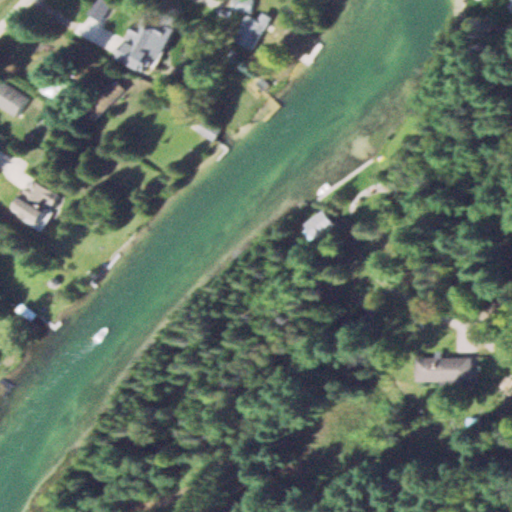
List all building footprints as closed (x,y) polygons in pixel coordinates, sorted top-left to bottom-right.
[(233,0),(232,9),(244,10),(240,43),(262,46),(267,12),(261,11),(261,16),(251,15),(252,0),(233,0)] [(160,20),(140,13),(129,42),(149,49),(160,20)] [(85,106),(97,119),(128,91),(116,78),(85,106)] [(0,101),(20,116),(33,98),(8,81),(0,91),(0,101)] [(15,214),(44,228),(62,192),(33,178),(15,214)] [(317,238),(337,224),(325,208),(305,223),(317,238)] [(476,356),(420,355),(419,381),(476,382),(476,356)]
